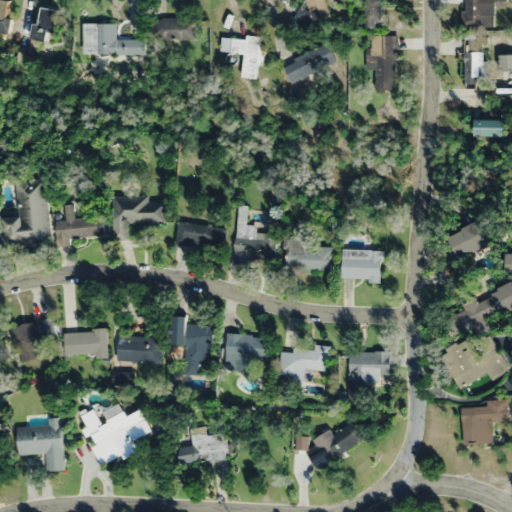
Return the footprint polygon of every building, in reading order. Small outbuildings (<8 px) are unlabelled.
[(0,0),(0,31),(9,34),(12,19),(7,19),(10,2),(0,0)] [(397,4),(397,0),(364,0),(365,26),(382,26),(382,4),(397,4)] [(494,27),(494,5),(507,5),(506,0),(465,0),(465,27),(494,27)] [(34,39),(54,42),(59,10),(39,6),(34,39)] [(196,18),(154,18),(154,39),(196,40),(196,18)] [(83,54),(145,54),(146,40),(116,39),(116,24),(83,23),(83,54)] [(366,70),(376,70),(375,91),(394,91),(395,36),(367,35),(366,70)] [(220,52),(243,53),(241,78),(256,79),(257,65),(263,66),(265,45),(261,45),(261,38),(221,36),(220,52)] [(464,84),(483,84),(483,37),(467,37),(467,50),(465,50),(464,84)] [(292,83),(336,61),(327,43),(283,65),(292,83)] [(511,55),(500,55),(499,71),(511,71),(511,55)] [(474,137),(508,137),(508,120),(474,120),(474,137)] [(19,218),(1,219),(3,247),(51,244),(47,178),(17,180),(19,218)] [(111,196),(111,240),(129,240),(129,223),(165,223),(165,201),(147,201),(147,196),(111,196)] [(55,220),(57,245),(70,244),(70,239),(104,237),(102,216),(74,218),(73,204),(64,205),(65,220),(55,220)] [(234,263),(275,265),(276,236),(256,235),(256,224),(246,224),(247,206),(237,205),(234,263)] [(494,242),(482,219),(447,237),(459,260),(494,242)] [(224,250),(226,227),(177,221),(175,244),(224,250)] [(333,247),(305,247),(305,237),(283,237),(283,270),(333,270),(333,247)] [(342,280),(382,280),(382,250),(342,249),(342,280)] [(511,308),(511,284),(449,310),(457,331),(511,308)] [(187,323),(187,315),(173,314),(171,343),(186,344),(185,374),(198,375),(198,364),(210,364),(212,325),(187,323)] [(14,326),(21,362),(41,358),(37,342),(60,337),(56,317),(14,326)] [(66,330),(66,356),(107,356),(107,330),(66,330)] [(224,364),(249,367),(250,356),(265,358),(268,337),(228,333),(224,364)] [(162,336),(118,335),(117,360),(161,362),(162,336)] [(507,371),(493,339),(474,347),(470,338),(443,350),(461,392),(507,371)] [(0,363),(12,359),(5,340),(0,341),(0,363)] [(330,346),(314,343),(313,351),(281,347),(277,377),(311,382),(312,369),(326,371),(330,346)] [(348,351),(348,403),(366,403),(366,384),(380,384),(380,373),(390,373),(390,351),(348,351)] [(507,420),(507,399),(487,399),(487,406),(462,407),(463,441),(486,441),(485,421),(507,420)] [(78,417),(102,467),(139,450),(135,441),(152,434),(139,408),(101,425),(94,409),(78,417)] [(64,470),(63,417),(49,418),(49,425),(16,426),(16,453),(46,453),(46,470),(64,470)] [(0,444),(11,439),(2,420),(0,420),(0,444)] [(306,451),(317,468),(363,439),(352,421),(306,451)] [(206,435),(205,426),(189,429),(192,445),(177,447),(180,465),(227,458),(223,432),(206,435)]
